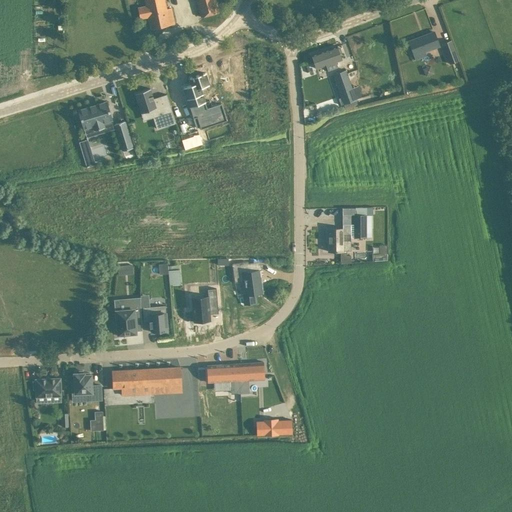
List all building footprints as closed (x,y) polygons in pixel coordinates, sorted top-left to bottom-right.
[(151,29),(175,24),(171,8),(167,9),(164,0),(144,0),(146,6),(137,8),(140,19),(148,17),(151,29)] [(219,12),(215,0),(196,0),(201,17),(219,12)] [(425,51),(440,46),(434,31),(409,41),(416,59),(426,55),(425,51)] [(442,43),(442,45),(450,64),(459,61),(451,40),(442,43)] [(344,64),(342,59),(337,46),(311,55),(316,68),(326,65),(328,70),(344,64)] [(247,98),(245,56),(231,57),(232,77),(225,77),(226,98),(247,98)] [(423,68),(426,76),(433,73),(431,65),(423,68)] [(199,85),(208,82),(205,70),(204,70),(202,71),(202,69),(198,70),(199,72),(195,73),(195,71),(191,73),(192,74),(190,74),(189,75),(191,82),(182,84),(192,115),(195,114),(198,125),(206,123),(205,119),(223,113),(219,101),(205,105),(199,85)] [(353,88),(349,77),(349,76),(347,70),(333,75),(341,97),(339,98),(341,105),(344,104),(357,100),(353,88)] [(150,88),(135,93),(141,112),(151,109),(156,128),(168,125),(160,97),(153,99),(150,88)] [(93,125),(95,130),(104,127),(103,122),(112,119),(107,101),(78,110),(84,128),(93,125)] [(306,118),(317,117),(315,105),(305,106),(306,118)] [(124,121),(115,124),(123,150),(132,147),(124,121)] [(199,134),(197,130),(181,136),(185,148),(201,143),(199,134)] [(79,141),(87,166),(96,162),(88,138),(79,141)] [(367,215),(355,215),(354,237),(366,237),(367,215)] [(344,228),(336,228),(326,228),(326,236),(328,236),(329,251),(339,251),(343,251),(343,250),(351,250),(351,240),(343,240),(344,228)] [(372,254),(372,261),(387,260),(387,253),(380,253),(372,254)] [(262,292),(259,270),(249,271),(248,261),(232,263),(235,282),(244,280),(246,294),(244,294),(245,304),(256,302),(255,293),(262,292)] [(159,274),(168,273),(168,270),(168,265),(167,263),(158,264),(159,274)] [(181,283),(181,269),(169,269),(169,283),(181,283)] [(218,313),(216,288),(207,289),(208,295),(191,297),(193,322),(211,320),(210,313),(218,313)] [(126,334),(136,333),(134,311),(141,310),(141,308),(141,298),(132,298),(133,302),(124,302),(124,310),(116,310),(118,334),(120,334),(120,336),(127,335),(126,334)] [(150,320),(151,332),(167,330),(165,305),(143,307),(144,320),(150,320)] [(264,378),(264,372),(263,362),(244,363),(238,364),(240,387),(253,386),(252,379),(264,378)] [(237,393),(237,387),(236,364),(207,366),(208,383),(228,382),(228,394),(237,393)] [(131,393),(181,390),(179,367),(113,371),(114,388),(130,387),(131,393)] [(85,374),(84,372),(82,372),(82,370),(76,371),(76,373),(74,373),(74,384),(72,384),(73,393),(86,392),(87,400),(101,399),(101,385),(92,385),(91,374),(90,374),(85,374)] [(36,395),(36,397),(37,397),(37,396),(60,395),(61,395),(61,394),(60,379),(60,377),(59,377),(59,378),(36,379),(35,379),(35,380),(35,381),(33,381),(33,389),(36,389),(36,395)] [(198,391),(199,417),(210,417),(208,391),(198,391)] [(231,425),(245,424),(244,410),(231,410),(231,425)] [(95,419),(96,430),(103,429),(102,411),(95,411),(95,419)] [(277,415),(264,416),(264,424),(258,425),(259,431),(265,431),(278,431),(278,430),(291,429),(290,416),(277,417),(277,415)]
